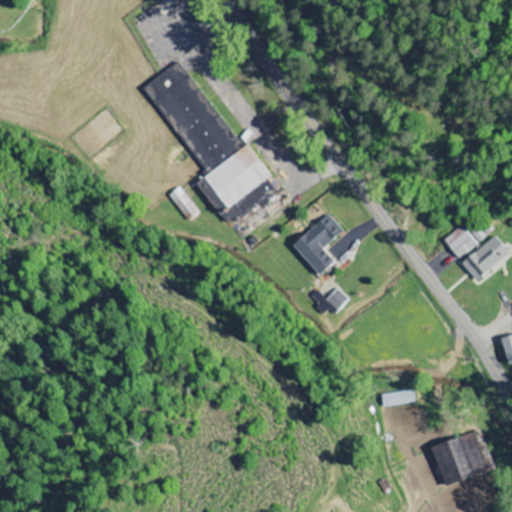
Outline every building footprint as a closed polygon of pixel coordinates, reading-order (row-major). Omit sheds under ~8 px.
[(150,87),(210,172),(208,176),(214,180),(228,200),(221,204),(229,216),(250,201),(255,209),(264,204),(257,199),(264,187),(270,190),(274,196),(283,190),(273,183),(278,176),(259,149),(236,133),(185,62),(150,87)] [(300,243),(327,277),(341,265),(329,250),(347,235),(332,217),(300,243)] [(463,262),(465,260),(480,282),(511,258),(511,252),(499,236),(482,248),(466,226),(447,240),(463,262)] [(327,315),(332,310),(338,315),(352,300),(340,289),(329,301),(319,291),(316,295),(323,301),(318,306),(327,315)] [(508,365),(511,364),(511,337),(503,339),(508,365)] [(455,486),(498,474),(487,434),(443,447),(455,486)]
